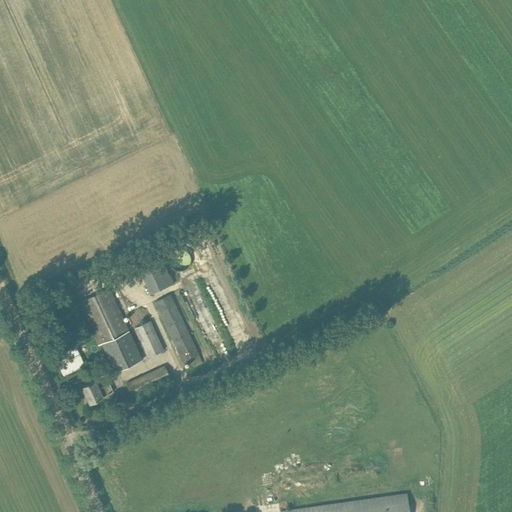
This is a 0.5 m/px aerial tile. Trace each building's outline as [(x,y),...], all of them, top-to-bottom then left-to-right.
[(169,258),(169,259),(169,260),(169,261),(169,262),(169,263),(170,264),(170,265),(171,265),(171,266),(172,267),(173,268),(174,269),(175,269),(176,269),(177,270),(178,270),(179,270),(180,270),(181,270),(182,270),(183,270),(184,269),(185,269),(186,268),(187,268),(187,267),(188,266),(189,265),(190,264),(190,263),(190,262),(191,261),(191,260),(191,259),(191,258),(191,257),(190,256),(190,255),(190,254),(189,254),(189,253),(188,252),(187,251),(186,250),(185,250),(184,249),(183,249),(183,248),(182,248),(181,248),(180,248),(179,248),(178,248),(177,248),(176,249),(175,249),(174,250),(173,250),(173,251),(172,251),(171,252),(171,253),(170,254),(169,255),(169,256),(169,257),(169,258)] [(150,294),(173,283),(160,254),(137,265),(150,294)] [(79,301),(99,344),(102,342),(116,372),(142,359),(123,317),(109,287),(79,301)] [(170,293),(155,300),(183,362),(187,360),(191,368),(203,363),(198,353),(170,293)] [(150,320),(136,327),(149,356),(163,349),(150,320)] [(53,354),(63,375),(85,365),(75,344),(53,354)] [(170,378),(165,365),(126,383),(132,396),(170,378)] [(82,388),(89,403),(109,394),(102,378),(82,388)] [(408,511),(406,492),(280,510),(280,511),(408,511)]
